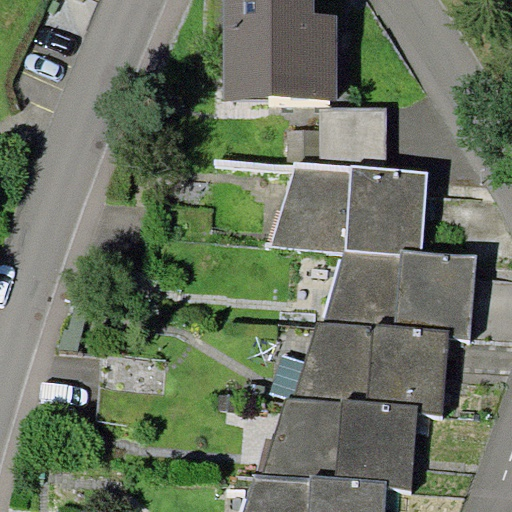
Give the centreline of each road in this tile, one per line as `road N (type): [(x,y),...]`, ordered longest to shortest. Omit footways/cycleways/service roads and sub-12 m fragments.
road 1 (residential): [(0,367),(52,202),(141,0)]
road 2 (residential): [(511,163),(421,0)]
